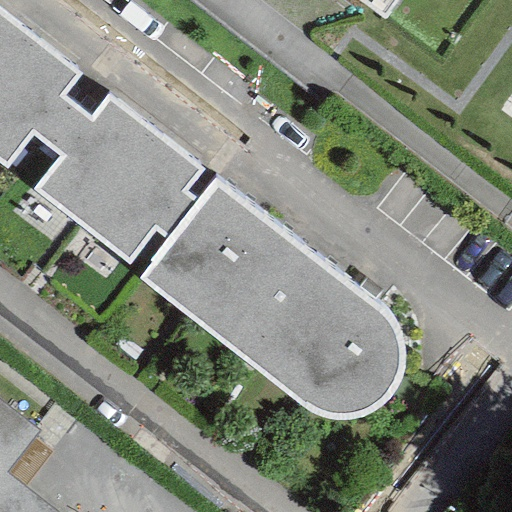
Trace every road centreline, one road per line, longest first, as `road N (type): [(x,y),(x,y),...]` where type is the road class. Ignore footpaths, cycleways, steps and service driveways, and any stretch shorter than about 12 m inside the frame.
road 1 (residential): [(62,0),(511,359)]
road 2 (residential): [(511,383),(420,511)]
